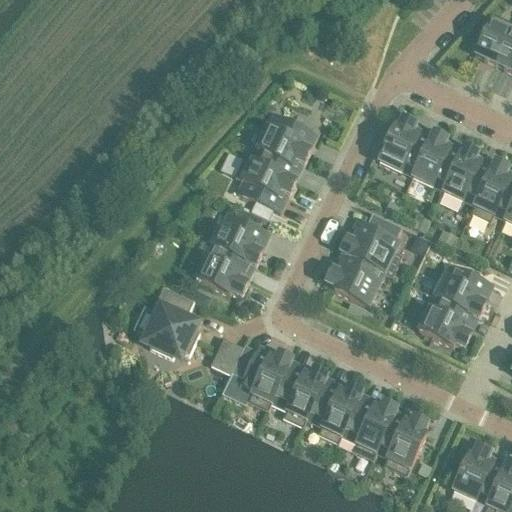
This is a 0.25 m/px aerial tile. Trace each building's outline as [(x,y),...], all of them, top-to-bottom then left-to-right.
[(495,69),(511,34),(511,27),(494,19),(488,32),(484,29),(477,42),(482,45),(475,60),(484,64),(483,65),(496,71),(496,69),(495,69)] [(511,34),(495,69),(496,69),(503,73),(503,74),(511,78),(511,34)] [(311,139),(311,138),(274,121),(269,133),(268,132),(257,155),(258,156),(253,166),(252,167),(292,186),(292,185),(298,173),(296,172),(298,168),(304,170),(311,156),(301,151),(308,138),(311,139)] [(414,136),(417,130),(402,123),(398,133),(395,132),(378,166),(401,177),(402,176),(412,181),(413,181),(432,142),(431,142),(419,136),(419,138),(414,136)] [(445,151),(447,145),(433,138),(431,142),(432,142),(413,181),(412,181),(412,182),(432,192),(433,191),(443,196),(444,196),(463,157),(462,156),(450,151),(449,153),(445,151)] [(475,165),(478,159),(464,152),(462,156),(463,157),(444,196),(443,196),(443,197),(463,206),(464,205),(474,210),(475,211),(493,171),(481,165),(480,167),(475,165)] [(252,167),(253,166),(244,162),(244,163),(235,183),(243,187),(238,198),(255,207),(273,215),(277,217),(283,204),(281,203),(283,198),(289,201),(296,187),(292,185),(292,186),(252,167)] [(506,180),(509,174),(494,167),(493,171),(475,211),(474,210),(470,219),(490,228),(494,220),(505,225),(511,211),(511,180),(511,182),(506,180)] [(268,225),(273,215),(255,207),(251,217),(268,225)] [(394,222),(398,211),(389,207),(384,217),(394,222)] [(260,252),(267,239),(227,220),(222,232),(213,228),(204,248),(212,252),(213,251),(252,270),(251,271),(256,273),(262,258),(256,255),(259,251),(260,252)] [(419,234),(424,236),(429,226),(420,221),(416,220),(412,230),(419,234)] [(393,258),(398,247),(359,228),(353,241),(355,242),(353,247),(347,244),(340,258),(344,260),(384,278),(383,279),(392,283),(401,262),(393,258)] [(452,252),(457,242),(443,235),(438,245),(452,252)] [(246,282),(251,271),(252,270),(213,251),(212,252),(207,263),(206,262),(195,285),(230,301),(232,299),(241,303),(248,289),(242,286),(244,281),(246,282)] [(379,289),(383,279),(384,278),(344,260),(339,272),(341,273),(338,278),(332,275),(326,289),(335,294),(334,296),(369,313),(380,290),(379,289)] [(484,303),(490,290),(451,271),(445,283),(444,283),(434,303),(435,303),(436,303),(475,321),(475,322),(479,324),(486,310),(480,307),(482,302),(484,303)] [(186,324),(194,307),(163,293),(152,317),(157,320),(147,341),(154,345),(150,354),(172,364),(177,355),(189,361),(200,339),(187,333),(190,326),(186,324)] [(469,334),(475,322),(475,321),(436,303),(435,303),(431,314),(429,313),(418,336),(453,353),(455,350),(464,355),(471,340),(465,337),(467,333),(469,334)] [(362,322),(364,315),(351,309),(348,315),(362,322)] [(231,381),(243,354),(224,344),(211,371),(231,381)] [(271,362),(272,360),(259,354),(240,393),(252,399),(248,407),(268,417),(272,409),(271,408),(290,369),(291,369),(293,365),(278,358),(275,364),(271,362)] [(307,377),(291,369),(290,369),(271,408),(272,409),(287,415),(283,424),(303,434),(307,425),(306,425),(325,385),(326,386),(328,382),(313,375),(310,381),(306,379),(307,377)] [(342,393),(326,386),(325,385),(306,425),(307,425),(322,432),(318,440),(338,450),(342,442),(341,441),(360,402),(361,402),(363,398),(348,392),(345,397),(341,395),(342,393)] [(377,410),(361,402),(360,402),(341,441),(342,442),(357,449),(353,457),(373,467),(377,458),(376,458),(395,419),(396,419),(398,415),(383,408),(380,414),(376,412),(377,410)] [(407,424),(396,419),(395,419),(376,458),(377,458),(388,464),(384,472),(407,482),(427,440),(424,439),(428,429),(414,423),(411,428),(407,426),(407,424)] [(488,465),(491,459),(477,452),(472,462),(470,461),(453,496),(475,506),(476,505),(487,510),(488,511),(506,471),(494,466),(493,467),(488,465)] [(511,511),(511,469),(507,467),(506,471),(488,511),(487,510),(486,511),(511,511)]
